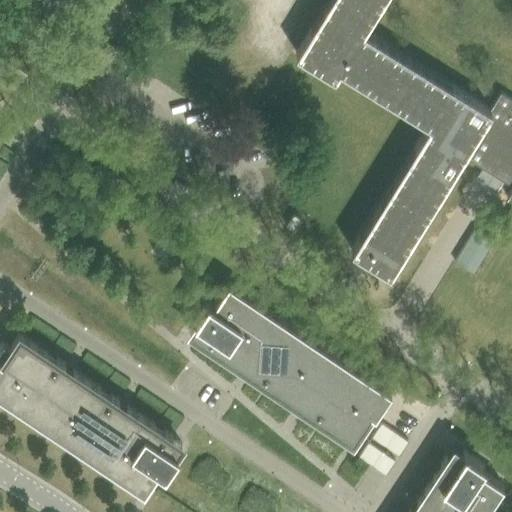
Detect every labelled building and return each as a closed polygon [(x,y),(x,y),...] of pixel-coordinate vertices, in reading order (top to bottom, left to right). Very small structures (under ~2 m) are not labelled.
[(463,153),(491,107),(364,29),(381,0),(328,0),(296,52),(335,75),(340,67),(429,122),(351,248),(390,272),(463,153)] [(511,96),(501,90),(491,107),(463,153),(483,166),(477,175),(498,188),(504,178),(511,183),(511,186),(507,195),(511,197),(511,96)] [(287,223),(295,229),(302,219),(294,213),(287,223)] [(455,259),(475,271),(495,238),(475,226),(455,259)] [(307,409),(315,414),(319,409),(327,415),(324,419),(353,438),(371,411),(375,414),(391,389),(229,280),(214,302),(208,299),(195,318),(197,320),(191,329),(200,335),(199,337),(207,342),(211,337),(220,342),(217,347),(254,372),(253,373),(261,378),(265,373),(274,378),(271,383),(308,408),(307,409)] [(54,362),(45,356),(48,351),(20,332),(2,359),(0,357),(0,393),(144,490),(159,468),(165,472),(178,452),(176,451),(183,441),(173,435),(174,434),(165,428),(162,434),(153,428),(156,423),(119,398),(120,397),(112,392),(108,398),(99,392),(102,387),(65,362),(66,361),(58,356),(54,362)] [(373,435),(400,453),(409,439),(382,421),(373,435)] [(360,454),(386,472),(396,459),(369,441),(360,454)] [(484,511),(503,483),(481,468),(485,462),(465,449),(463,451),(454,445),(448,455),(447,454),(441,462),(447,466),(441,475),(436,472),(412,509),(411,508),(407,511),(484,511)]
